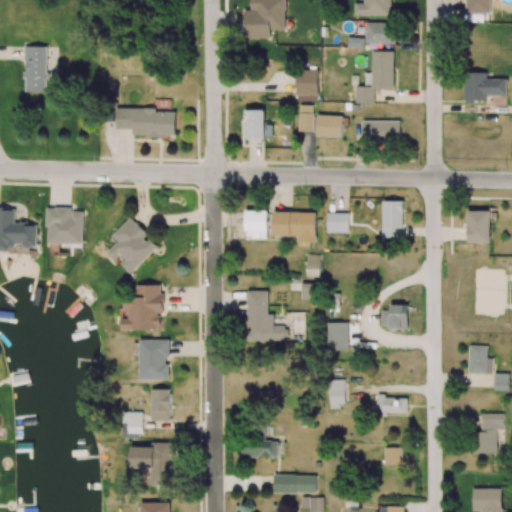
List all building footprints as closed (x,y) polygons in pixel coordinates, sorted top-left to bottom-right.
[(250,0),(250,10),(245,10),(245,38),(271,38),(271,30),(286,29),(285,0),(250,0)] [(355,15),(392,15),(392,0),(364,0),(364,3),(355,3),(355,15)] [(465,0),(466,13),(490,13),(490,0),(465,0)] [(393,43),(393,22),(366,23),(366,43),(393,43)] [(348,47),(364,48),(364,38),(348,37),(348,47)] [(47,44),(25,44),(25,92),(46,92),(47,44)] [(393,89),(394,51),(372,51),(372,86),(356,86),(355,103),(374,104),(374,89),(393,89)] [(296,95),(319,95),(319,70),(296,70),(296,95)] [(507,96),(507,79),(487,79),(487,73),(464,72),(464,100),(487,101),(487,96),(507,96)] [(316,132),(316,114),(313,114),(313,105),(299,105),(298,132),(316,132)] [(117,109),(117,129),(133,129),(133,136),(175,136),(176,109),(117,109)] [(245,139),(265,139),(265,110),(245,110),(245,139)] [(342,137),(342,116),(317,115),(317,137),(342,137)] [(363,121),(362,143),(400,144),(400,121),(363,121)] [(403,200),(383,200),(382,238),(398,238),(398,228),(403,228),(403,200)] [(84,212),(72,212),(72,208),(48,207),(47,243),(84,244),(84,212)] [(0,250),(16,251),(16,243),(24,243),(24,247),(37,247),(37,223),(15,223),(16,209),(0,208),(0,250)] [(491,211),(468,210),(468,242),(490,242),(491,211)] [(252,239),(268,239),(268,211),(245,211),(245,231),(252,231),(252,239)] [(316,212),(274,212),(273,236),(297,236),(297,248),(309,248),(309,242),(316,242),(316,212)] [(327,232),(349,233),(349,212),(327,212),(327,232)] [(118,241),(107,253),(131,274),(158,244),(130,218),(113,236),(118,241)] [(306,276),(321,276),(321,254),(306,254),(306,276)] [(318,282),(301,283),(301,300),(318,299),(318,282)] [(121,329),(160,329),(160,312),(164,312),(164,293),(161,293),(161,284),(137,285),(137,299),(124,299),(124,310),(129,310),(129,318),(121,318),(121,329)] [(287,340),(286,326),(274,326),(274,314),(269,314),(268,291),(247,291),(247,317),(244,317),(244,341),(287,340)] [(408,328),(409,305),(391,304),(390,311),(382,310),(382,328),(408,328)] [(348,323),(328,322),(327,349),(348,350),(348,323)] [(140,380),(169,379),(169,340),(140,340),(140,380)] [(469,373),(493,374),(494,357),(488,357),(488,346),(469,345),(469,373)] [(509,391),(509,373),(494,373),(494,390),(509,391)] [(345,380),(330,379),(329,407),(345,407),(345,380)] [(151,420),(170,421),(171,389),(152,389),(151,420)] [(407,413),(408,397),(378,396),(377,413),(407,413)] [(143,412),(122,412),(123,437),(143,437),(143,412)] [(503,413),(481,413),(482,431),(473,431),(474,453),(504,453),(503,413)] [(151,468),(150,485),(171,485),(172,443),(151,442),(151,447),(131,446),(131,468),(151,468)] [(384,448),(385,467),(403,466),(402,447),(384,448)] [(316,474),(273,475),(274,493),(317,492),(316,474)] [(310,508),(310,511),(323,511),(323,497),(302,497),(303,508),(310,508)] [(141,511),(169,511),(169,503),(141,503),(141,511)]
